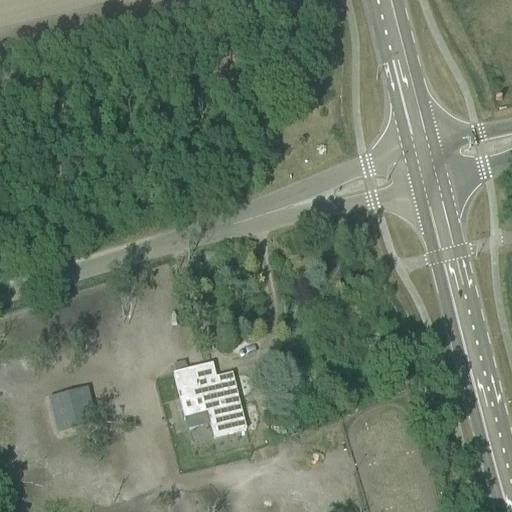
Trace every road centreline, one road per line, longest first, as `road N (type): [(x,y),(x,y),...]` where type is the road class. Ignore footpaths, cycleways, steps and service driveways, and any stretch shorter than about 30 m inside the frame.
road 1 (primary): [(511,509),(430,189)]
road 2 (unclassified): [(0,299),(272,214)]
road 3 (unclassified): [(421,152),(365,167),(272,214)]
road 4 (unclassified): [(272,214),(430,189)]
road 5 (primary): [(421,152),(382,0)]
